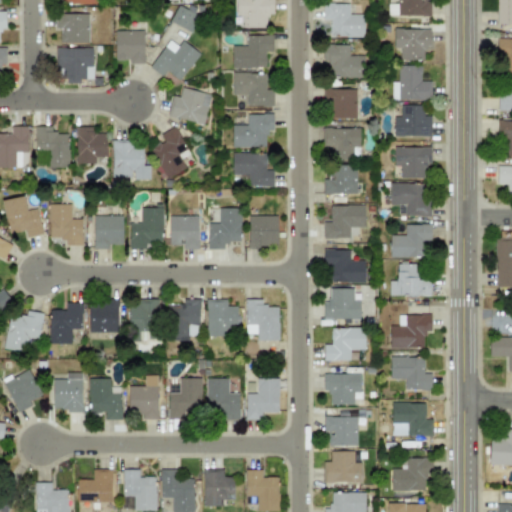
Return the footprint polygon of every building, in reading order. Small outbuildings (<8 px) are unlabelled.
[(271,15),(271,0),(235,0),(235,16),(242,16),(241,28),(265,28),(265,15),(271,15)] [(427,0),(395,0),(395,4),(387,4),(387,15),(427,16),(427,0)] [(511,0),(495,0),(495,24),(511,24),(511,0)] [(191,32),(200,8),(188,3),(186,9),(176,5),(169,23),(191,32)] [(362,36),(363,14),(347,14),(348,3),(321,3),(321,19),(329,20),(328,36),(362,36)] [(87,13),(54,13),(54,28),(59,28),(58,42),(87,43),(87,13)] [(429,29),(392,28),(392,48),(399,48),(399,60),(422,60),(422,48),(428,48),(429,29)] [(113,60),(128,60),(128,64),(142,64),(143,31),(114,30),(113,60)] [(231,68),(264,67),(264,52),(271,51),(271,35),(245,35),(245,45),(230,46),(231,68)] [(160,76),(164,70),(178,80),(198,53),(181,40),(176,46),(168,40),(148,67),(160,76)] [(363,56),(347,55),(348,45),(321,44),(321,60),(328,60),(328,76),(363,77),(363,56)] [(55,78),(66,78),(66,83),(80,83),(80,79),(90,79),(91,48),(56,47),(55,78)] [(390,82),(390,99),(429,100),(429,81),(420,81),(420,65),(397,65),(396,82),(390,82)] [(230,94),(246,95),(245,105),(271,106),(272,90),(264,90),(265,73),(231,72),(230,94)] [(496,110),(511,110),(511,81),(506,81),(506,94),(496,94),(496,110)] [(170,95),(166,117),(203,124),(209,93),(179,88),(178,97),(170,95)] [(354,118),(355,89),(323,88),(322,117),(354,118)] [(392,136),(428,136),(428,115),(422,115),(422,105),(399,105),(399,116),(392,116),(392,136)] [(230,125),(230,146),(264,147),(264,132),(271,132),(271,114),(245,114),(245,125),(230,125)] [(505,156),(511,156),(511,120),(496,120),(495,138),(505,139),(505,156)] [(26,126),(9,126),(9,133),(0,133),(0,166),(21,166),(21,157),(25,157),(26,126)] [(67,167),(67,133),(53,134),(53,126),(34,126),(34,151),(45,151),(45,167),(67,167)] [(105,157),(105,133),(91,133),(91,126),(74,126),(75,163),(94,163),(94,157),(105,157)] [(186,152),(173,126),(159,134),(162,141),(149,148),(164,179),(184,168),(178,156),(186,152)] [(358,159),(358,128),(324,128),(323,158),(358,159)] [(141,165),(142,141),(111,140),(111,177),(131,177),(131,179),(148,179),(148,165),(141,165)] [(421,177),(421,163),(429,164),(429,147),(392,146),(392,166),(399,166),(399,177),(421,177)] [(230,174),(237,174),(237,185),(271,186),(272,170),(265,170),(265,153),(231,152),(230,174)] [(355,193),(354,164),(327,165),(327,179),(321,179),(322,195),(355,193)] [(511,166),(496,166),(495,184),(506,184),(506,192),(511,192),(511,166)] [(422,183),(388,183),(388,205),(396,205),(396,215),(429,216),(429,201),(422,201),(422,183)] [(25,237),(40,234),(36,208),(25,210),(23,196),(1,199),(6,233),(24,230),(25,237)] [(69,203),(47,204),(48,238),(63,237),(64,245),(81,245),(80,218),(69,218),(69,203)] [(322,238),(348,237),(348,227),(363,227),(363,205),(328,205),(329,221),(322,222),(322,238)] [(206,249),(225,249),(225,241),(239,242),(239,208),(217,207),(217,223),(207,223),(206,249)] [(127,246),(160,247),(161,209),(139,208),(138,222),(128,222),(127,246)] [(121,246),(121,216),(92,215),(91,246),(121,246)] [(196,215),(167,216),(168,245),(182,245),(182,249),(196,249),(196,215)] [(276,216),(247,215),(247,246),(275,246),(276,216)] [(388,256),(426,257),(427,225),(403,224),(403,234),(388,234),(388,256)] [(493,286),(511,286),(511,236),(495,236),(493,286)] [(10,245),(0,240),(0,257),(3,259),(10,245)] [(348,249),(322,249),(321,264),(329,264),(329,281),(363,282),(364,260),(348,260),(348,249)] [(414,263),(393,264),(394,295),(429,294),(428,279),(415,280),(414,263)] [(351,288),(328,288),(329,300),(321,300),(322,319),(358,318),(358,300),(352,300),(351,288)] [(0,306),(9,300),(1,290),(0,290),(0,306)] [(127,307),(127,337),(156,337),(156,298),(135,299),(135,307),(127,307)] [(167,340),(188,340),(188,335),(198,335),(198,299),(181,299),(181,304),(168,304),(167,340)] [(205,335),(235,335),(235,306),(225,306),(225,299),(205,299),(205,335)] [(244,333),(255,333),(255,340),(277,340),(277,306),(258,306),(258,299),(244,299),(244,333)] [(69,344),(70,329),(80,329),(81,302),(64,302),(64,310),(48,309),(47,343),(69,344)] [(88,303),(87,334),(116,335),(117,303),(88,303)] [(3,349),(24,351),(26,337),(37,339),(41,313),(24,311),(23,317),(7,315),(3,349)] [(429,314),(396,315),(397,325),(388,325),(388,347),(423,347),(423,331),(429,331),(429,314)] [(322,344),(322,360),(348,361),(348,350),(363,350),(363,328),(329,328),(329,344),(322,344)] [(493,337),(511,337),(511,372),(508,372),(509,360),(492,359),(493,337)] [(429,390),(429,373),(422,373),(422,356),(388,357),(388,379),(403,378),(403,390),(429,390)] [(0,381),(17,412),(31,405),(29,401),(41,394),(26,367),(0,381)] [(51,410),(81,410),(80,372),(64,372),(64,379),(51,379),(51,410)] [(328,404),(352,404),(352,392),(359,393),(359,374),(322,373),(322,392),(328,392),(328,404)] [(126,386),(127,414),(140,414),(140,419),(156,419),(155,375),(143,375),(143,385),(126,386)] [(166,416),(198,417),(199,378),(177,377),(177,384),(167,384),(166,416)] [(120,418),(119,392),(109,393),(108,378),(86,378),(87,413),(104,412),(104,418),(120,418)] [(226,378),(205,378),(204,418),(237,418),(237,393),(226,393),(226,378)] [(260,420),(260,412),(276,413),(277,378),(255,378),(255,393),(244,393),(244,419),(260,420)] [(423,419),(424,403),(390,402),(389,435),(430,436),(431,419),(423,419)] [(354,416),(341,417),(341,416),(322,416),(322,432),(326,432),(327,446),(355,445),(354,416)] [(511,429),(498,429),(498,436),(488,436),(487,464),(511,464),(511,429)] [(352,451),(328,451),(329,461),(322,461),(322,483),(358,482),(358,463),(352,463),(352,451)] [(389,469),(390,491),(425,490),(425,478),(431,478),(430,457),(404,457),(404,468),(389,469)] [(109,502),(110,469),(91,469),(91,479),(75,479),(75,501),(109,502)] [(154,510),(153,476),(137,477),(137,469),(120,469),(121,510),(154,510)] [(159,497),(170,498),(170,511),(191,511),(192,479),(173,478),(173,469),(159,469),(159,497)] [(232,499),(231,476),(222,476),(222,469),(201,470),(202,506),(220,506),(220,499),(232,499)] [(260,469),(244,470),(244,496),(255,495),(255,511),(277,511),(276,477),(260,477),(260,469)] [(66,511),(66,489),(50,489),(49,482),(33,482),(33,511),(66,511)] [(363,511),(363,492),(329,492),(329,508),(322,508),(322,511),(363,511)] [(423,511),(423,504),(387,503),(386,511),(423,511)]
